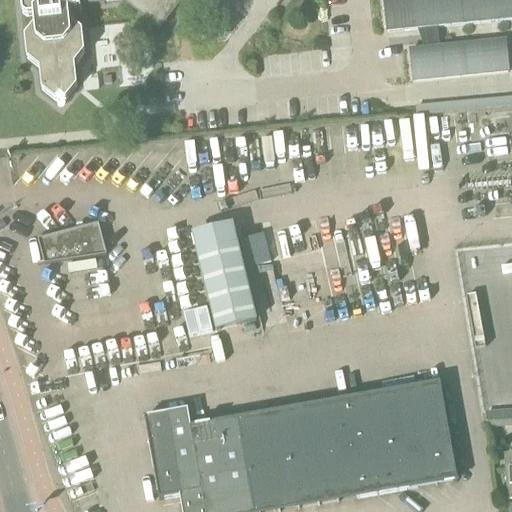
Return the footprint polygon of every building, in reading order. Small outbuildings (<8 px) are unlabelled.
[(21,0),(23,14),(27,18),(34,17),(36,26),(26,38),(28,60),(40,70),(43,92),(56,103),(61,97),(67,102),(78,88),(75,66),(85,54),(83,32),(71,22),(70,12),(78,12),(82,11),(81,5),(80,0),(21,0)] [(80,0),(81,5),(122,1),(122,0),(134,0),(146,9),(153,0),(80,0)] [(511,0),(384,0),(388,34),(421,31),(429,50),(410,52),(413,84),(509,74),(506,42),(439,49),(432,30),(511,21),(511,0)] [(105,86),(113,85),(112,77),(104,78),(105,86)] [(414,259),(408,194),(305,204),(311,269),(414,259)] [(107,256),(99,226),(84,230),(83,226),(82,225),(78,226),(77,227),(78,231),(39,241),(44,265),(40,266),(39,265),(38,265),(39,267),(107,256)] [(264,236),(241,241),(248,270),(271,264),(264,236)] [(257,322),(237,244),(198,254),(217,332),(257,322)] [(511,268),(495,269),(497,350),(511,349),(511,268)] [(478,376),(478,400),(508,400),(509,376),(478,376)] [(447,456),(452,455),(440,385),(192,428),(189,410),(145,418),(160,500),(181,497),(183,511),(286,511),(417,489),(416,484),(451,478),(447,456)] [(511,412),(505,413),(483,414),(484,424),(484,431),(511,429),(511,412)]
